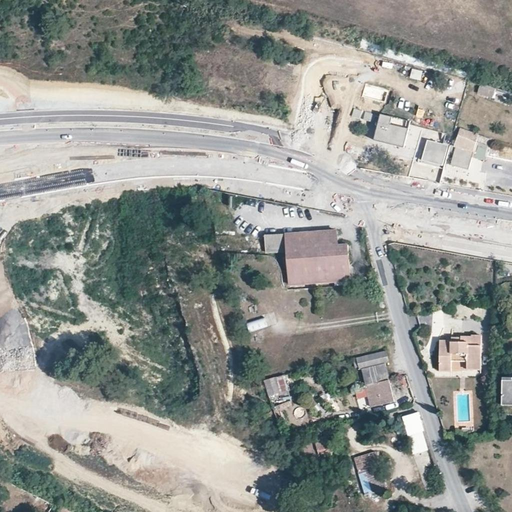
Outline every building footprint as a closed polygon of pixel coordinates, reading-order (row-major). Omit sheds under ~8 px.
[(410,78),(421,81),(424,72),(413,69),(410,78)] [(495,91),(480,86),(477,93),(493,98),(495,91)] [(399,147),(404,129),(377,122),(372,140),(399,147)] [(476,140),(478,132),(465,129),(463,136),(476,140)] [(463,136),(458,135),(455,149),(472,154),(472,155),(486,158),(490,143),(476,140),(463,136)] [(442,167),(447,146),(428,141),(422,161),(442,167)] [(468,170),(472,155),(472,154),(455,149),(451,166),(468,170)] [(505,168),(485,165),(479,199),(499,203),(504,180),(511,182),(511,179),(511,163),(506,163),(505,168)] [(457,167),(455,173),(465,176),(467,170),(457,167)] [(319,282),(320,282),(317,232),(317,231),(266,235),(267,252),(288,251),(290,284),(319,282)] [(320,282),(351,280),(348,245),(338,245),(337,231),(317,232),(320,282)] [(248,323),(250,331),(267,327),(265,319),(248,323)] [(452,359),(467,360),(468,368),(481,368),(482,336),(472,335),(471,337),(461,337),(461,341),(440,341),(440,370),(452,371),(452,359)] [(360,370),(362,370),(367,386),(390,381),(386,363),(390,362),(387,350),(357,357),(360,370)] [(284,376),(265,381),(270,396),(289,390),(284,376)] [(511,404),(511,380),(503,380),(503,404),(511,404)] [(377,411),(396,406),(390,381),(367,386),(368,393),(372,392),(374,397),(366,399),(369,408),(376,406),(377,411)] [(419,413),(403,417),(414,453),(428,449),(422,431),(424,431),(419,413)] [(291,466),(293,466),(309,462),(333,454),(328,437),(324,437),(286,449),(291,466)] [(376,452),(354,458),(365,494),(387,488),(376,452)] [(311,468),(309,462),(293,466),(295,473),(311,468)]
